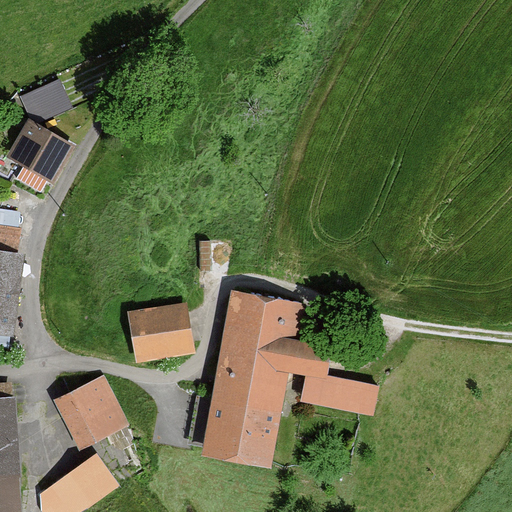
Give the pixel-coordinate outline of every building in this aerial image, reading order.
[(33,123),(72,106),(61,78),(21,95),(33,123)] [(72,147),(23,122),(3,160),(52,185),(72,147)] [(0,338),(11,340),(22,258),(0,255),(0,338)] [(302,307),(228,294),(200,456),(267,468),(284,376),(303,379),(299,404),(370,417),(375,387),(322,378),(327,349),(296,344),(302,307)] [(192,359),(184,307),(123,316),(131,368),(192,359)] [(124,427),(101,380),(51,405),(74,452),(124,427)] [(0,511),(16,511),(9,402),(0,402),(0,511)] [(39,494),(41,511),(79,511),(115,487),(92,456),(39,494)]
